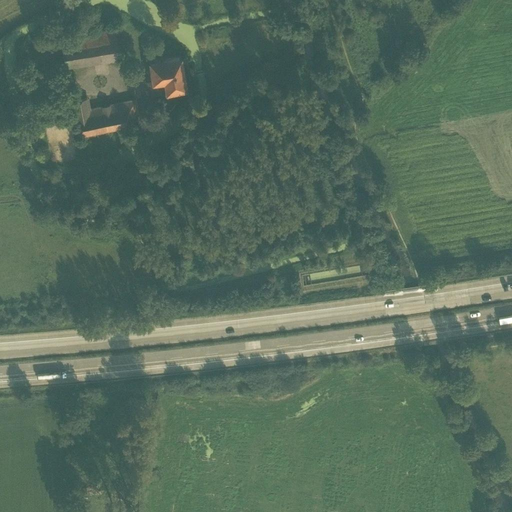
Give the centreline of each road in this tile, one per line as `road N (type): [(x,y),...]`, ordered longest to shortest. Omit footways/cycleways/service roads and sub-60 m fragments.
road 1 (motorway): [(0,373),(511,311)]
road 2 (motorway): [(511,288),(0,350)]
